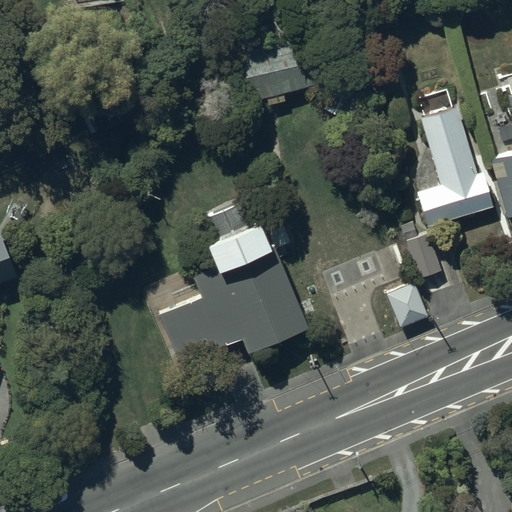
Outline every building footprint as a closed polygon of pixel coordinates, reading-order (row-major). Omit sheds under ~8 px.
[(226,48),(237,97),(298,83),(287,34),(226,48)] [(511,86),(506,88),(511,111),(511,146),(489,153),(504,211),(511,208),(511,86)] [(470,172),(451,106),(421,114),(441,181),(412,189),(421,218),(487,199),(478,170),(470,172)] [(203,296),(159,314),(185,376),(307,326),(274,248),(291,241),(269,188),(174,228),(203,296)] [(399,225),(404,239),(416,277),(439,269),(427,230),(416,234),(412,221),(399,225)] [(0,273),(12,269),(0,238),(0,273)] [(413,281),(384,293),(398,326),(426,314),(413,281)]
